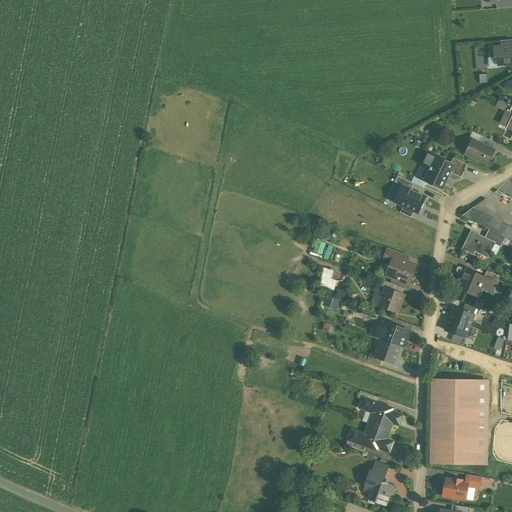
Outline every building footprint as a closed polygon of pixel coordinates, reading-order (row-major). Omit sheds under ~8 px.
[(501,46),(494,46),(495,57),(497,57),(498,65),(511,64),(511,39),(501,41),(501,46)] [(486,74),(479,74),(479,82),(487,81),(486,74)] [(495,142),(482,136),(479,143),(492,149),(495,142)] [(479,143),(475,141),(468,156),(487,165),(494,150),(492,149),(479,143)] [(451,164),(428,153),(423,164),(430,167),(430,168),(431,168),(425,181),(442,189),(447,177),(448,177),(451,172),(450,172),(453,165),(451,164)] [(451,172),(461,177),(467,164),(453,158),(451,164),(453,165),(450,172),(451,172)] [(402,186),(411,190),(414,184),(398,176),(395,182),(402,186)] [(414,211),(418,213),(425,197),(411,190),(402,186),(394,202),(403,206),(414,211)] [(414,211),(403,206),(400,212),(411,218),(414,211)] [(511,227),(480,212),(474,222),(489,230),(504,237),(511,241),(511,227)] [(504,237),(489,230),(485,238),(495,243),(500,246),(504,237)] [(485,238),(471,231),(462,249),(473,254),(476,248),(489,254),(495,243),(485,238)] [(403,254),(387,248),(384,257),(392,260),(393,257),(401,260),(403,254)] [(401,260),(393,257),(392,260),(386,275),(394,278),(406,283),(408,283),(411,274),(412,274),(415,265),(401,260)] [(330,278),(333,270),(326,268),(323,276),(330,278)] [(484,277),(466,269),(458,288),(476,296),(481,285),(493,290),(497,282),(484,277)] [(499,276),(487,270),(484,277),(497,282),(499,276)] [(406,283),(394,278),(392,284),(395,285),(404,288),(406,283)] [(392,284),(386,282),(384,288),(393,291),(395,285),(392,284)] [(404,288),(395,285),(393,291),(402,294),(404,288)] [(393,291),(384,288),(378,305),(398,313),(404,295),(402,294),(393,291)] [(338,309),(340,299),(327,295),(324,305),(338,309)] [(476,308),(465,303),(463,309),(474,313),(476,308)] [(378,313),(363,307),(361,314),(376,320),(378,313)] [(473,315),(454,307),(450,319),(469,326),(473,315)] [(495,316),(492,323),(503,328),(506,321),(495,316)] [(469,326),(450,319),(445,330),(465,338),(469,326)] [(409,330),(385,322),(384,324),(381,323),(375,338),(381,340),(400,347),(402,348),(409,330)] [(464,339),(453,335),(451,341),(462,345),(464,339)] [(501,349),(504,338),(498,337),(495,348),(501,349)] [(393,364),(400,347),(381,340),(375,357),(382,359),(393,364)] [(380,365),(382,359),(375,357),(369,354),(367,360),(380,365)] [(477,381),(434,380),(432,463),(475,463),(477,381)] [(379,398),(361,391),(358,397),(363,399),(363,398),(377,403),(379,398)] [(377,403),(363,398),(363,399),(360,408),(373,412),(369,423),(389,431),(393,420),(400,422),(402,415),(391,411),(392,409),(377,403)] [(389,431),(369,423),(365,434),(352,430),(348,439),(365,446),(377,450),(378,448),(389,452),(392,444),(385,442),(389,431)] [(365,446),(348,439),(346,445),(363,451),(365,446)] [(388,466),(376,462),(371,475),(377,477),(378,476),(383,478),(384,477),(388,466)] [(383,478),(378,476),(377,477),(371,475),(370,478),(368,477),(365,484),(370,486),(369,488),(372,489),(368,502),(373,504),(375,501),(386,505),(389,495),(392,493),(394,490),(392,486),(387,484),(384,478),(384,477),(383,478)] [(469,489),(480,491),(482,478),(467,476),(466,484),(470,485),(469,489)] [(446,481),(444,499),(467,502),(469,489),(470,485),(466,484),(446,481)]
